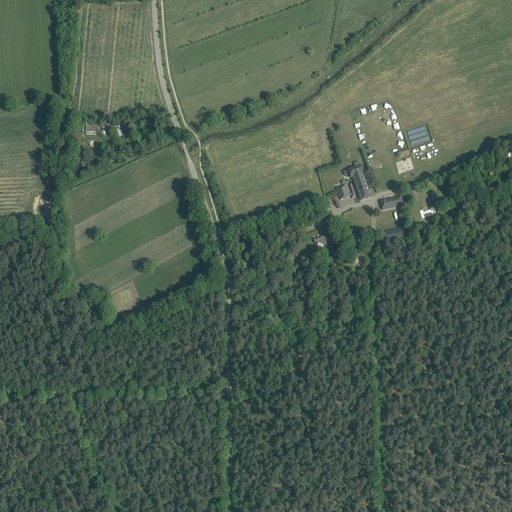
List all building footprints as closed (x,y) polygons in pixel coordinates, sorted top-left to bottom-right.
[(399,157),(409,154),(407,149),(397,153),(399,157)] [(355,167),(355,168),(348,170),(351,178),(353,178),(354,182),(356,181),(357,184),(358,188),(359,191),(357,191),(357,192),(360,201),(370,197),(371,197),(370,195),(368,189),(368,188),(367,189),(364,181),(365,180),(363,176),(363,174),(362,170),(361,166),(360,166),(359,165),(355,167)] [(337,189),(341,200),(348,198),(345,189),(340,191),(339,188),(337,189)] [(445,190),(446,198),(450,197),(450,200),(454,200),(453,189),(445,190)] [(395,199),(396,200),(381,203),(383,212),(403,208),(401,197),(395,198),(395,199)] [(421,213),(417,213),(419,222),(434,218),(432,210),(428,211),(428,213),(421,214),(421,213)] [(407,238),(405,228),(382,233),(384,243),(407,238)] [(344,235),(334,236),(335,240),(338,239),(341,242),(342,251),(346,251),(344,235)] [(324,237),(324,236),(313,240),(315,244),(318,243),(323,244),(325,250),(328,249),(326,241),(329,240),(328,236),(324,237)] [(359,263),(363,263),(361,254),(351,256),(352,260),(353,260),(353,264),(359,263)]
